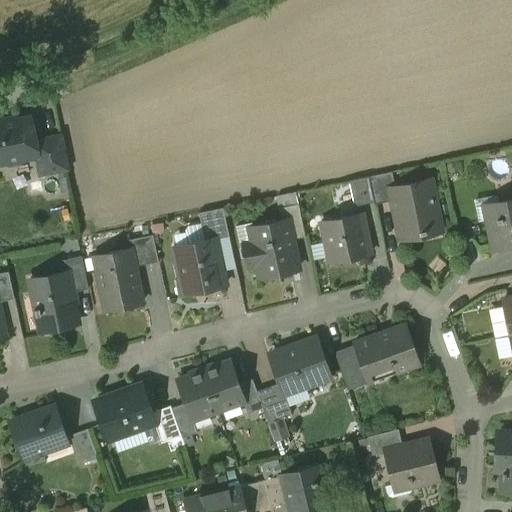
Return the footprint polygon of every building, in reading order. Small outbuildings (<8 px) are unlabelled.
[(15,119),(4,121),(2,123),(0,123),(0,162),(5,162),(9,164),(20,162),(23,158),(37,156),(38,156),(36,147),(31,118),(18,120),(15,119)] [(61,135),(40,139),(41,146),(36,147),(38,156),(37,156),(40,173),(68,169),(61,135)] [(392,172),(369,177),(374,202),(375,204),(391,201),(389,188),(395,186),(392,172)] [(369,177),(350,181),(355,206),(374,202),(369,177)] [(395,186),(389,188),(391,201),(394,201),(401,235),(419,231),(420,235),(427,234),(426,230),(437,227),(439,233),(441,233),(430,180),(395,186)] [(511,199),(498,203),(501,216),(487,219),(494,249),(511,244),(511,199)] [(298,204),(279,208),(282,220),(288,219),(292,240),(305,237),(298,204)] [(223,208),(199,213),(201,224),(205,241),(216,238),(216,240),(229,237),(223,208)] [(362,214),(321,222),(330,262),(371,254),(362,214)] [(286,241),(292,240),(288,219),(282,220),(250,227),(254,242),(243,245),(248,265),(257,264),(260,277),(279,273),(279,270),(292,268),(292,270),(298,269),(298,267),(294,268),(291,251),(288,251),(286,241)] [(201,224),(188,227),(186,230),(189,244),(205,241),(201,224)] [(153,235),(128,240),(130,249),(132,248),(135,267),(159,262),(153,235)] [(189,244),(175,247),(185,294),(226,285),(216,240),(216,238),(205,241),(189,244)] [(130,249),(94,256),(105,310),(143,302),(135,267),(132,248),(130,249)] [(82,256),(58,261),(61,273),(70,271),(74,292),(89,289),(82,256)] [(9,271),(0,273),(0,301),(15,299),(9,271)] [(61,273),(30,279),(36,308),(35,308),(36,315),(37,314),(41,329),(77,321),(71,293),(74,292),(70,271),(61,273)] [(511,297),(503,300),(510,335),(511,334),(511,297)] [(406,324),(393,329),(392,328),(382,332),(383,333),(354,343),(355,345),(368,383),(372,381),(371,380),(370,380),(368,373),(393,364),(397,373),(420,364),(416,353),(416,352),(412,341),(406,324)] [(317,339),(270,356),(279,383),(283,393),(284,392),(330,376),(317,339)] [(355,345),(334,352),(348,390),(368,383),(355,345)] [(230,362),(204,371),(218,411),(243,402),(244,401),(238,384),(230,362)] [(204,371),(178,380),(186,403),(192,420),(193,420),(218,411),(204,371)] [(252,378),(238,384),(244,401),(243,402),(248,415),(263,409),(257,391),(252,378)] [(279,383),(257,391),(263,409),(268,423),(292,414),(284,392),(283,393),(279,383)] [(142,384),(96,401),(110,439),(155,423),(142,384)] [(186,403),(172,408),(181,435),(182,438),(198,433),(193,420),(192,420),(186,403)] [(172,408),(171,406),(156,411),(167,440),(181,435),(172,408)] [(54,409),(38,414),(37,413),(10,423),(23,458),(43,451),(44,453),(48,451),(47,448),(66,442),(66,443),(68,442),(55,407),(53,407),(54,409)] [(98,458),(88,429),(74,434),(84,463),(98,458)] [(399,429),(368,437),(372,455),(386,452),(403,447),(403,446),(399,429)] [(511,432),(499,432),(497,471),(502,471),(501,491),(511,491),(511,432)] [(428,440),(403,446),(403,447),(386,452),(394,484),(410,480),(411,485),(438,479),(428,440)] [(303,511),(327,506),(317,466),(282,475),(289,502),(291,511),(303,511)] [(282,475),(265,479),(265,480),(272,507),(289,502),(282,475)] [(265,480),(240,486),(246,511),(249,511),(272,507),(265,480)] [(394,484),(385,486),(387,492),(389,495),(393,497),(410,493),(412,489),(411,485),(410,480),(394,484)] [(240,485),(185,499),(187,511),(246,511),(240,486),(240,485)] [(170,511),(164,488),(146,493),(151,511),(148,511),(170,511)]
